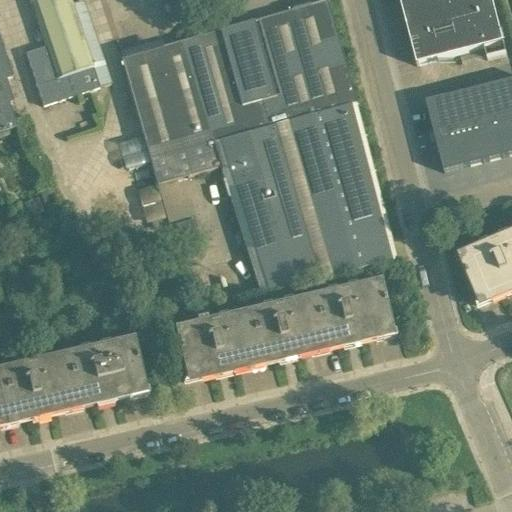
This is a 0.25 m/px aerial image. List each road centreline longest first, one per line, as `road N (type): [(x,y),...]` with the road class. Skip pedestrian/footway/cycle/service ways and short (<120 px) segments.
road 1 (residential): [(0,468),(460,362)]
road 2 (residential): [(460,362),(358,0)]
road 3 (residential): [(511,494),(460,362)]
